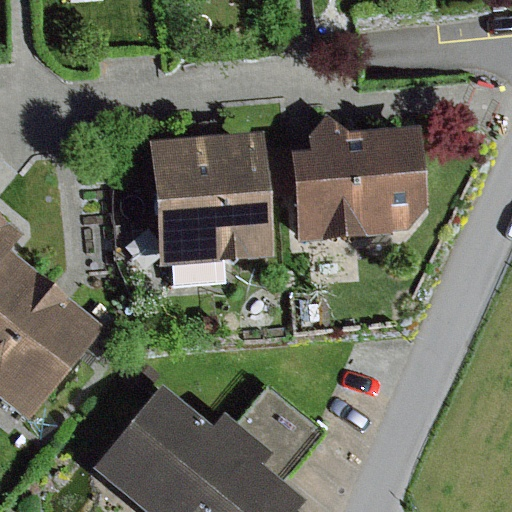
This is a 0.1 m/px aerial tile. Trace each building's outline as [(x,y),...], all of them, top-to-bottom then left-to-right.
[(429,208),(421,128),(348,133),(326,118),(308,138),(310,152),(290,153),(297,244),(404,237),(429,208)] [(272,259),(263,134),(149,142),(159,268),(272,259)] [(24,238),(0,218),(0,266),(11,254),(24,238)] [(104,331),(11,254),(0,266),(0,399),(30,423),(104,331)] [(212,429),(163,390),(92,471),(144,511),(297,511),(306,503),(284,485),(327,437),(269,388),(236,426),(223,416),(212,429)]
